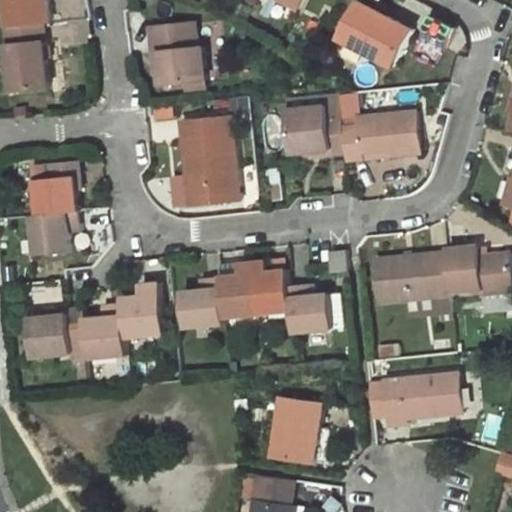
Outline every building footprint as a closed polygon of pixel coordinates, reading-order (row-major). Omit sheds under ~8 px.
[(5,0),(9,27),(46,23),(52,23),(49,0),(5,0)] [(282,0),(300,10),(305,0),(282,0)] [(417,29),(363,1),(344,38),(381,57),(383,54),(399,63),(417,29)] [(198,22),(153,27),(156,53),(163,52),(165,73),(166,84),(209,79),(206,51),(201,51),(198,22)] [(9,27),(14,90),(52,87),(46,23),(9,27)] [(156,53),(158,73),(165,73),(163,52),(156,53)] [(381,57),(397,66),(399,63),(383,54),(381,57)] [(292,109),(296,153),(322,151),(322,156),(350,154),(347,127),(344,96),(330,97),(330,105),(292,109)] [(420,111),(361,116),(362,126),(347,127),(350,154),(350,160),(368,159),(367,152),(394,149),(395,155),(424,153),(420,111)] [(228,117),(185,122),(191,174),(198,173),(201,203),(244,199),(237,132),(230,133),(228,117)] [(237,132),(235,117),(228,117),(230,133),(237,132)] [(42,216),(82,212),(78,176),(83,175),(81,160),(37,165),(42,216)] [(191,174),(194,204),(201,203),(198,173),(191,174)] [(39,255),(75,252),(73,234),(73,228),(84,227),(82,212),(42,216),(35,216),(39,255)] [(511,252),(483,256),(482,246),(449,250),(449,253),(454,295),(485,292),(485,294),(511,291),(511,252)] [(331,250),(332,265),(333,272),(350,271),(348,249),(331,250)] [(449,253),(378,261),(382,305),(454,298),(454,295),(449,253)] [(257,273),(261,315),(295,312),(293,285),(291,269),(271,271),(270,260),(255,261),(257,273)] [(261,315),(257,273),(255,261),(242,263),(243,274),(224,276),(228,318),(261,315)] [(188,328),(229,324),(228,318),(224,276),(209,278),(210,289),(204,289),(184,291),(188,328)] [(127,305),(130,337),(168,333),(164,283),(151,284),(152,295),(146,295),(126,297),(127,305)] [(297,333),(337,329),(334,293),(314,294),(313,283),(293,285),(295,312),(297,333)] [(91,359),(131,355),(130,337),(127,305),(113,306),(114,317),(106,318),(87,319),(90,340),(91,359)] [(105,306),(106,318),(114,317),(113,306),(105,306)] [(71,313),(31,317),(36,358),(75,353),(74,342),(90,340),(87,319),(86,308),(71,310),(71,313)] [(467,410),(462,371),(388,379),(389,381),(372,383),(375,416),(392,414),(393,422),(410,420),(410,414),(432,411),(432,414),(467,410)] [(327,404),(285,397),(276,455),(317,462),(327,404)] [(261,475),(255,511),(292,511),(293,506),(297,480),(261,475)]
